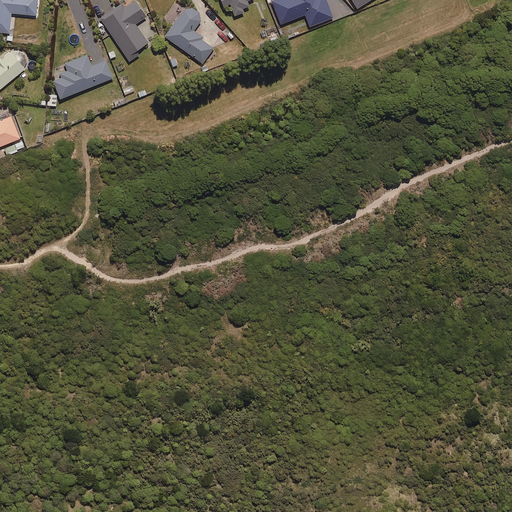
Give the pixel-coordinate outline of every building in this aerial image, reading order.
[(0,0),(0,33),(9,34),(11,14),(35,16),(37,0),(0,0)] [(220,0),(224,7),(230,5),(234,17),(243,13),(242,10),(249,7),(247,2),(250,0),(220,0)] [(275,0),(271,2),(280,25),(305,15),(309,27),(332,18),(325,0),(275,0)] [(350,0),(357,9),(371,0),(350,0)] [(135,25),(145,17),(134,1),(125,8),(121,3),(99,18),(130,62),(139,56),(136,52),(148,44),(135,25)] [(193,31),(203,17),(187,5),(164,37),(202,64),(213,49),(201,40),(203,38),(193,31)] [(12,51),(11,52),(0,60),(0,89),(25,70),(26,68),(26,67),(27,65),(27,63),(27,61),(27,59),(26,57),(25,55),(24,54),(22,52),(20,52),(18,51),(16,51),(14,51),(12,51)] [(105,61),(91,67),(86,56),(64,65),(66,72),(58,75),(60,79),(53,82),(60,100),(112,79),(105,61)] [(55,107),(56,96),(47,95),(47,106),(55,107)] [(10,117),(0,121),(0,147),(19,139),(10,117)]
